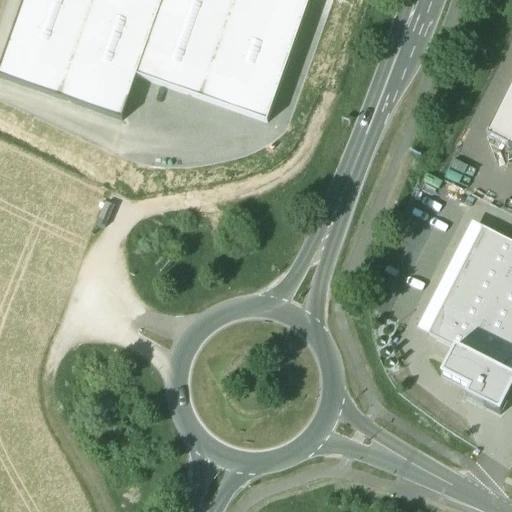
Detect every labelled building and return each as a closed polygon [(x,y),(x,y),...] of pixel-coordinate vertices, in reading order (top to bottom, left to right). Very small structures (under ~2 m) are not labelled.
[(308,0),(25,0),(0,73),(0,82),(123,125),(138,80),(265,124),(308,0)] [(511,92),(490,136),(511,147),(511,92)] [(417,332),(428,338),(483,230),(472,225),(417,332)] [(455,351),(507,377),(511,368),(511,245),(483,230),(428,338),(455,351)] [(500,418),(511,394),(511,379),(507,377),(455,351),(442,379),(470,393),(466,400),(500,418)]
